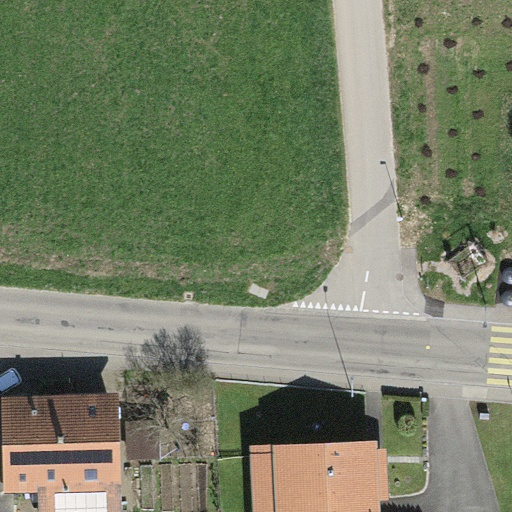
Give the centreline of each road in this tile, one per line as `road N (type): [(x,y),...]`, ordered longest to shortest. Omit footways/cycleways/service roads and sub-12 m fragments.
road 1 (secondary): [(360,342),(0,316)]
road 2 (residential): [(360,342),(367,199),(350,0)]
road 3 (secondary): [(511,356),(360,342)]
